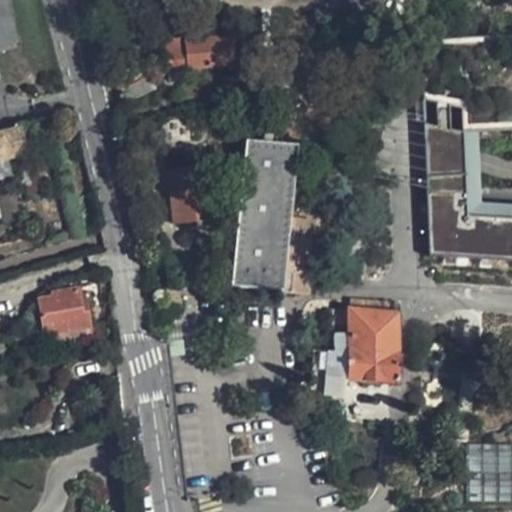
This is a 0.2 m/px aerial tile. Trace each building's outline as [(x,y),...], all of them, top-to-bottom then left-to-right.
[(425,103),(467,111),(467,107),(478,107),(479,134),(511,133),(511,39),(423,42),(425,103)] [(167,67),(187,66),(231,64),(231,62),(236,61),(236,50),(230,51),(230,40),(190,42),(186,45),(186,40),(165,40),(167,67)] [(154,86),(144,66),(119,78),(128,98),(154,86)] [(467,111),(425,103),(426,126),(468,134),(467,111)] [(511,219),(471,217),(468,134),(426,126),(430,259),(511,262),(511,219)] [(20,127),(0,132),(0,163),(26,158),(20,127)] [(296,147),(244,142),(232,273),(224,272),(222,286),(230,287),(281,291),(296,147)] [(217,220),(212,167),(178,169),(181,193),(171,193),(173,224),(217,220)] [(95,328),(89,329),(85,305),(80,306),(77,289),(52,293),(52,297),(37,300),(44,336),(66,332),(69,347),(80,345),(79,341),(96,339),(95,328)] [(346,379),(399,380),(400,312),(328,310),(327,338),(334,338),(334,351),(312,351),(312,394),(346,394),(346,379)] [(66,332),(44,336),(46,351),(69,347),(66,332)] [(511,444),(463,444),(463,501),(511,501),(511,444)]
